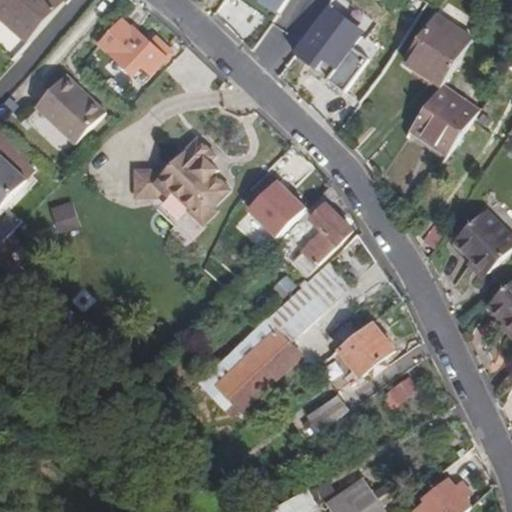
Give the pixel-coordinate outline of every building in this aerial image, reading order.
[(0,17),(30,44),(68,3),(64,0),(8,0),(0,10),(0,17)] [(263,6),(254,0),(250,0),(239,18),(249,26),(263,6)] [(409,65),(445,88),(475,40),(439,17),(409,65)] [(135,34),(123,21),(103,44),(135,74),(144,65),(155,76),(173,55),(164,47),(163,49),(155,42),(152,46),(136,32),(135,34)] [(334,68),(323,60),(309,80),(320,88),(334,68)] [(82,94),(66,79),(37,111),(77,148),(106,116),(89,101),(88,103),(80,96),(82,94)] [(482,113),(445,88),(414,134),(451,158),(482,113)] [(214,210),(230,193),(214,178),(219,173),(209,163),(214,158),(196,141),(153,186),(168,201),(174,196),(191,213),(190,216),(205,231),(218,215),(214,210)] [(6,162),(0,156),(0,209),(27,183),(13,169),(11,170),(4,164),(6,162)] [(251,210),(280,241),(314,209),(285,178),(251,210)] [(73,201),(53,208),(62,235),(83,228),(73,201)] [(318,267),(354,231),(330,207),(314,224),(324,233),(305,253),(318,267)] [(0,238),(5,244),(24,224),(16,215),(0,231),(0,238)] [(511,256),(511,238),(489,215),(457,247),(469,260),(473,256),(492,277),(511,256)] [(305,357),(293,343),(352,285),(331,262),(202,384),(226,410),(234,404),(246,416),(305,357)] [(511,287),(490,310),(503,323),(507,319),(511,323),(511,287)] [(342,351),(374,325),(360,308),(327,335),(341,352),(342,351)] [(374,325),(342,351),(363,377),(396,350),(375,324),(374,325)] [(411,377),(389,392),(399,408),(422,393),(411,377)] [(322,435),(353,413),(341,396),(311,418),(322,435)] [(471,511),(476,508),(469,500),(472,497),(462,485),(458,488),(452,480),(425,502),(427,505),(421,510),(423,511),(471,511)] [(328,481),(274,511),(314,511),(320,508),(320,507),(337,496),(328,481)] [(386,511),(383,507),(374,495),(368,485),(355,494),(353,491),(334,505),(339,511),(386,511)] [(374,495),(383,507),(391,501),(383,489),(374,495)]
